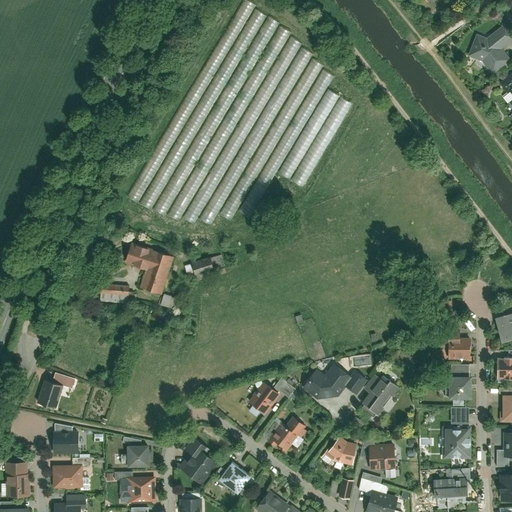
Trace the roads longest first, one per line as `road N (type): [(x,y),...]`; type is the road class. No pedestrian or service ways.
road 1 (secondary): [(149,0),(0,333)]
road 2 (residential): [(339,511),(198,410),(180,419),(170,442),(170,511)]
road 3 (residential): [(486,511),(480,294)]
